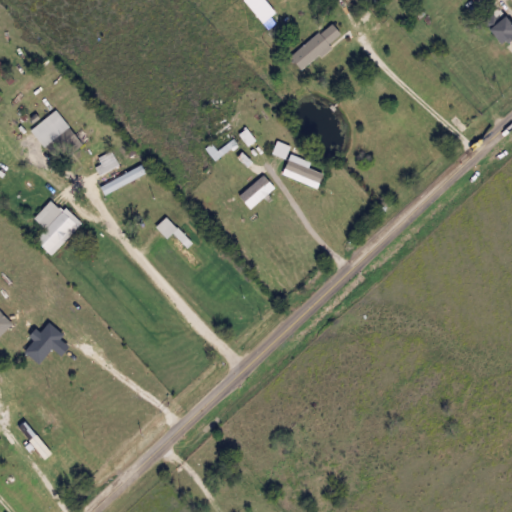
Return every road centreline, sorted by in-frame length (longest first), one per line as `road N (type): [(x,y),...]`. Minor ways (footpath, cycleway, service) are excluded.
road 1 (tertiary): [(101,511),(511,125)]
road 2 (residential): [(250,370),(174,299),(81,188)]
road 3 (residential): [(341,36),(392,69),(480,155)]
road 4 (residential): [(408,0),(412,19),(509,128)]
